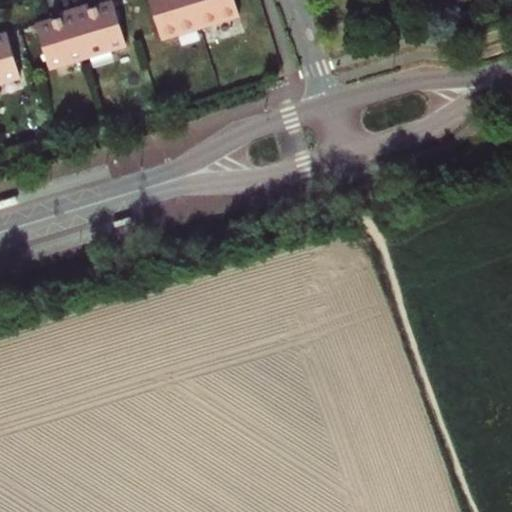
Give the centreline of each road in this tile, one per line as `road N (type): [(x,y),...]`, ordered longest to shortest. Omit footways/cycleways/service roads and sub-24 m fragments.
road 1 (primary): [(156,185),(264,180),(344,156)]
road 2 (primary): [(326,101),(228,135),(156,185)]
road 3 (primary): [(511,72),(410,76),(326,101)]
road 4 (primary): [(344,156),(429,131),(511,78)]
road 5 (primary): [(156,185),(0,231)]
